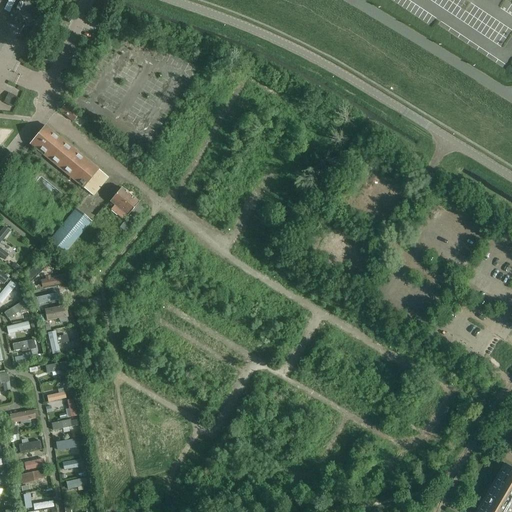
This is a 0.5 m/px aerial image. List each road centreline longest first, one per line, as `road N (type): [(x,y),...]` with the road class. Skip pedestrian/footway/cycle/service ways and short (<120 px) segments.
road 1 (residential): [(481,157),(307,53),(171,0)]
road 2 (residential): [(511,95),(351,0)]
